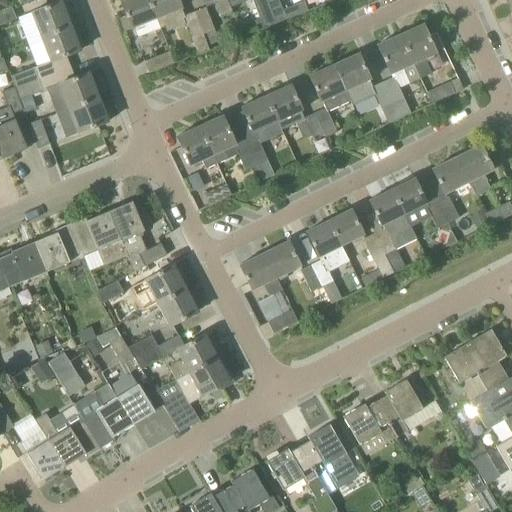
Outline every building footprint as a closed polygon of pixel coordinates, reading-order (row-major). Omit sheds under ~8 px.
[(161,29),(149,0),(128,0),(121,3),(131,29),(134,28),(138,38),(161,29)] [(177,0),(149,0),(161,29),(183,20),(197,55),(209,51),(203,35),(194,12),(184,16),(177,0)] [(232,12),(226,0),(200,0),(202,6),(214,1),(220,17),(232,12)] [(258,31),(276,24),(266,0),(251,0),(260,20),(255,22),(258,31)] [(282,11),(277,0),(266,0),(276,24),(307,12),(303,3),(282,11)] [(41,38),(71,27),(62,2),(31,13),(41,38)] [(0,25),(17,19),(11,8),(0,12),(0,25)] [(205,8),(194,12),(203,35),(214,31),(205,8)] [(126,17),(119,19),(124,32),(131,29),(126,17)] [(419,80),(431,74),(429,70),(426,64),(436,59),(434,55),(436,54),(423,25),(399,36),(419,80)] [(50,62),(80,51),(71,27),(41,38),(50,62)] [(410,84),(419,80),(399,36),(377,46),(390,75),(392,74),(403,69),(410,84)] [(149,74),(174,64),(169,52),(144,62),(149,74)] [(373,88),(369,80),(370,80),(358,55),(333,66),(350,102),(350,101),(352,106),(375,95),(388,124),(399,119),(382,83),(373,88)] [(11,77),(15,87),(15,89),(48,76),(43,65),(11,77)] [(327,112),(350,102),(333,66),(309,77),(321,103),(322,102),(325,109),(314,114),(324,136),(336,130),(327,112)] [(15,89),(19,100),(43,91),(43,93),(47,91),(56,114),(99,98),(89,73),(74,79),(70,68),(48,76),(15,89)] [(382,83),(399,119),(411,114),(400,90),(394,78),(382,83)] [(431,105),(454,94),(449,83),(426,93),(431,105)] [(304,119),(300,112),(302,111),(290,85),(265,97),(282,133),(281,131),(296,124),(304,120),(311,137),(313,141),(324,136),(314,114),(304,119)] [(15,89),(15,87),(2,92),(10,114),(21,110),(23,110),(19,100),(15,89)] [(282,133),(265,97),(241,108),(253,133),(254,133),(258,140),(246,145),(255,167),(267,161),(259,144),(282,133)] [(108,122),(99,98),(56,114),(68,110),(77,134),(108,122)] [(235,150),(234,146),(235,145),(222,116),(199,127),(216,165),(238,155),(245,171),(255,167),(246,145),(235,150)] [(0,149),(4,159),(27,149),(14,120),(0,125),(0,149)] [(37,150),(49,145),(41,126),(39,120),(27,125),(30,131),(37,150)] [(216,165),(199,127),(176,137),(190,166),(192,165),(194,168),(202,164),(200,161),(202,161),(206,169),(216,165)] [(475,197),(490,190),(483,175),(493,171),(480,146),(456,158),(468,183),(475,197)] [(60,179),(51,152),(42,154),(51,182),(60,179)] [(445,194),(468,183),(456,158),(432,170),(444,195),(445,194)] [(403,215),(404,215),(426,204),(414,179),(391,190),(403,215)] [(226,185),(204,195),(203,195),(208,206),(231,196),(226,185)] [(403,215),(391,190),(369,201),(374,212),(365,217),(374,234),(394,274),(405,268),(389,239),(410,229),(404,215),(403,215)] [(447,225),(458,219),(448,198),(437,203),(447,225)] [(146,251),(139,234),(144,232),(132,202),(108,212),(127,257),(127,256),(133,271),(166,257),(161,245),(146,251)] [(437,230),(447,225),(437,203),(426,208),(437,230)] [(490,226),(511,215),(511,209),(509,203),(485,215),(490,226)] [(341,246),(363,235),(351,210),(328,221),(341,246)] [(127,257),(108,212),(86,221),(85,218),(70,225),(83,257),(97,251),(103,266),(127,257)] [(483,216),(472,221),(477,230),(488,225),(483,216)] [(348,262),(341,246),(328,221),(306,233),(318,258),(319,257),(321,261),(311,266),(321,287),(332,282),(328,272),(348,262)] [(46,272),(83,257),(70,225),(55,231),(56,234),(34,243),(46,272)] [(450,230),(445,248),(457,242),(450,230)] [(374,234),(363,240),(383,280),(394,274),(374,234)] [(288,242),(263,254),(276,279),(300,267),(288,242)] [(46,272),(34,243),(12,252),(11,250),(0,253),(0,267),(9,288),(46,272)] [(276,279),(263,254),(239,266),(252,291),(263,285),(269,297),(281,290),(276,279)] [(157,304),(185,288),(173,265),(145,281),(157,304)] [(311,266),(301,271),(306,282),(311,292),(321,287),(311,266)] [(0,291),(8,288),(9,288),(0,267),(0,291)] [(381,280),(377,270),(359,279),(364,288),(381,280)] [(100,305),(123,293),(117,282),(94,294),(100,305)] [(169,327),(198,312),(185,288),(157,304),(169,327)] [(273,334),(297,322),(292,311),(268,323),(273,334)] [(91,327),(77,333),(82,343),(95,337),(91,327)] [(444,358),(459,384),(476,374),(486,393),(508,380),(497,361),(505,356),(490,331),(444,358)] [(176,380),(217,358),(205,335),(177,350),(182,361),(169,368),(176,380)] [(134,359),(157,347),(151,336),(128,349),(133,358),(134,359)] [(96,338),(85,344),(94,358),(104,352),(103,349),(96,338)] [(127,349),(120,338),(109,345),(122,364),(133,358),(128,349),(127,349)] [(141,370),(163,358),(157,347),(134,359),(141,370)] [(73,369),(63,353),(47,363),(58,379),(73,369)] [(230,381),(227,377),(217,358),(176,380),(176,381),(154,392),(157,397),(168,415),(178,407),(187,402),(188,405),(201,397),(230,381)] [(130,375),(110,387),(133,425),(154,412),(138,385),(137,386),(130,375)] [(501,444),(511,437),(511,377),(508,380),(486,393),(470,402),(485,429),(490,426),(501,444)] [(422,409),(405,380),(384,393),(386,396),(376,402),(397,438),(408,432),(401,421),(422,409)] [(133,425),(110,387),(108,384),(94,392),(103,406),(94,412),(90,405),(78,412),(101,449),(114,440),(112,438),(133,425)] [(397,438),(376,402),(366,408),(364,404),(342,417),(359,446),(380,435),(386,444),(397,438)] [(0,430),(2,434),(13,427),(0,405),(0,430)] [(101,449),(78,412),(82,419),(58,434),(45,414),(35,421),(48,441),(65,468),(85,455),(86,458),(101,449)] [(327,495),(338,488),(325,466),(345,454),(329,425),(307,438),(309,441),(299,447),(327,495)] [(511,437),(501,444),(496,447),(511,473),(511,472),(511,437)] [(65,468),(48,441),(26,454),(43,481),(65,468)] [(474,442),(465,448),(473,459),(482,454),(474,442)] [(327,495),(299,447),(289,453),(287,449),(266,462),(283,491),(304,478),(316,500),(312,503),(316,511),(333,511),(336,510),(327,495)] [(234,511),(249,511),(248,511),(259,504),(263,511),(272,511),(279,508),(272,495),(268,498),(252,470),(230,482),(232,486),(223,492),(234,511)] [(419,476),(402,486),(408,495),(424,485),(419,476)] [(476,476),(468,481),(475,492),(483,488),(476,476)] [(485,511),(492,511),(498,508),(486,486),(483,488),(475,492),(485,511)] [(431,502),(423,487),(411,494),(419,508),(431,502)] [(189,507),(192,511),(234,511),(223,492),(212,497),(210,494),(189,507)]
